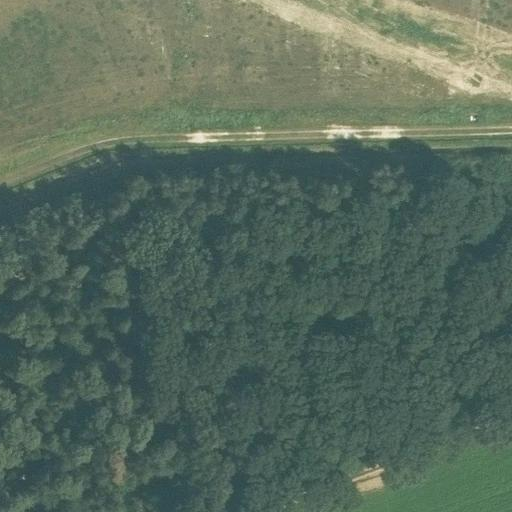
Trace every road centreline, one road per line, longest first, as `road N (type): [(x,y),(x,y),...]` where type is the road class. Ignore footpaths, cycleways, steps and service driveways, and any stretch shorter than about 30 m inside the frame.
road 1 (track): [(511,130),(101,143),(0,185)]
road 2 (track): [(511,418),(287,511)]
